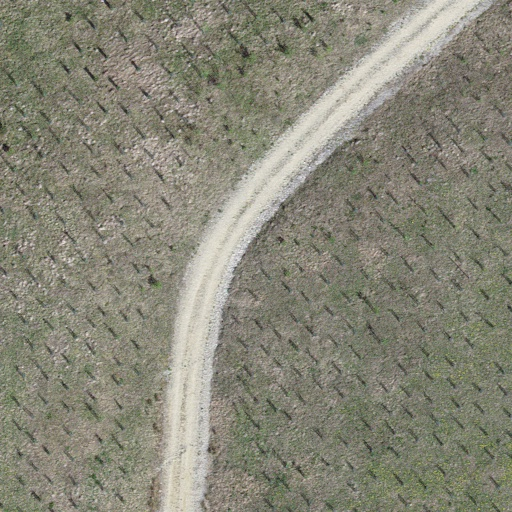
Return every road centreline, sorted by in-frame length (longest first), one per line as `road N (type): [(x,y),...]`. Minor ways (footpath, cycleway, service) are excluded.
road 1 (track): [(182,511),(210,252),(464,0)]
road 2 (motorway): [(511,413),(0,394)]
road 3 (motorway): [(0,500),(310,511)]
